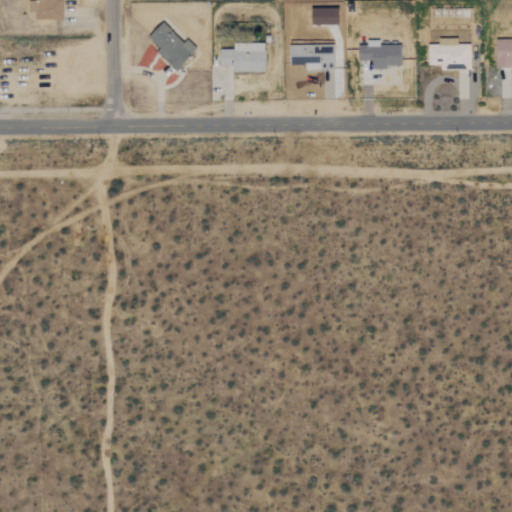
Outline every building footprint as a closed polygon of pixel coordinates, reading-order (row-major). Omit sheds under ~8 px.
[(28,0),(29,20),(62,19),(62,0),(28,0)] [(177,68),(196,48),(185,39),(182,42),(161,22),(145,39),(177,68)] [(495,68),(511,67),(511,32),(511,33),(511,38),(495,39),(495,68)] [(427,65),(440,64),(440,70),(470,69),(469,43),(456,44),(456,38),(438,38),(438,43),(427,44),(427,65)] [(357,45),(357,60),(371,60),(371,67),(401,66),(400,44),(378,45),(378,40),(365,40),(365,45),(357,45)] [(232,72),(264,71),(263,41),(232,42),(232,48),(219,49),(219,65),(232,65),(232,72)] [(288,45),(288,64),(304,64),(304,69),(333,68),(333,44),(288,45)]
